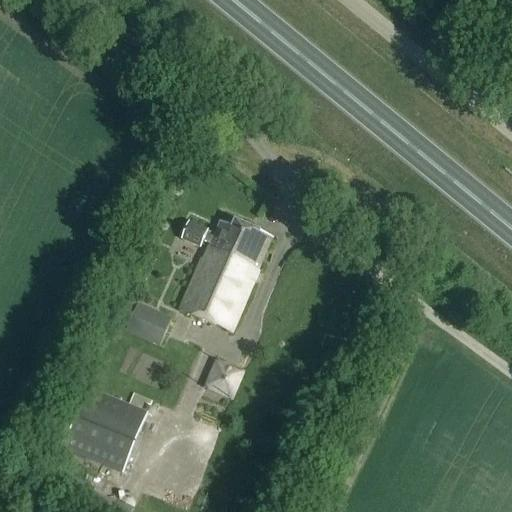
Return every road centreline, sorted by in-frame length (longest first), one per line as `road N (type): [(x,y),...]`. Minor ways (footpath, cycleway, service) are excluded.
road 1 (track): [(76,0),(243,129),(272,160),(303,227),(511,374)]
road 2 (trunk): [(511,230),(230,0)]
road 3 (unclassified): [(346,0),(511,135)]
